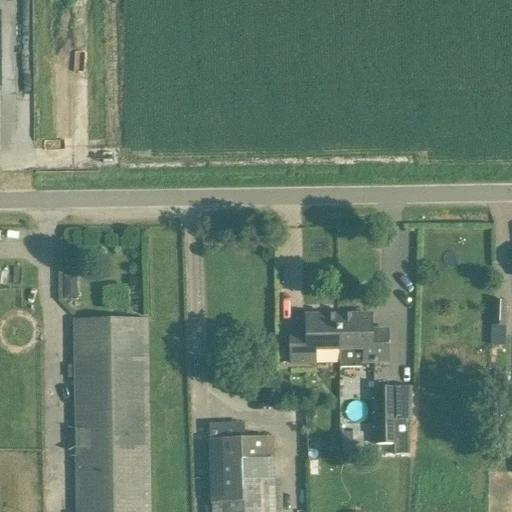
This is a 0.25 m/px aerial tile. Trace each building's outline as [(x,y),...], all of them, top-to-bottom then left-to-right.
[(505,347),(506,327),(506,302),(494,302),(492,346),(505,347)] [(291,364),(316,364),(315,354),(339,354),(338,316),(307,317),(307,332),(290,332),(291,364)] [(361,368),(361,363),(388,363),(387,331),(371,331),(371,316),(338,316),(339,354),(340,369),(361,368)] [(77,511),(149,511),(147,339),(147,319),(74,320),(74,340),(77,511)] [(394,406),(394,389),(375,389),(376,445),(395,445),(395,452),(395,456),(410,455),(409,420),(395,420),(394,406)] [(282,511),(282,482),(274,482),(272,439),(210,442),(212,511),(282,511)]
